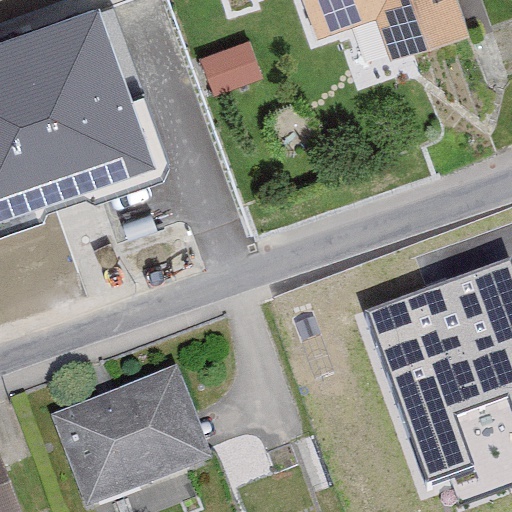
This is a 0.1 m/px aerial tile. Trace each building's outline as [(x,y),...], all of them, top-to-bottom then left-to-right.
[(461,45),(445,0),(297,0),(313,45),(368,26),(384,71),(461,45)] [(98,13),(0,47),(0,222),(153,169),(98,13)] [(259,88),(246,51),(197,68),(210,105),(259,88)] [(511,375),(511,251),(411,292),(454,399),(511,375)] [(107,511),(207,471),(169,381),(51,431),(84,511),(107,511)]
